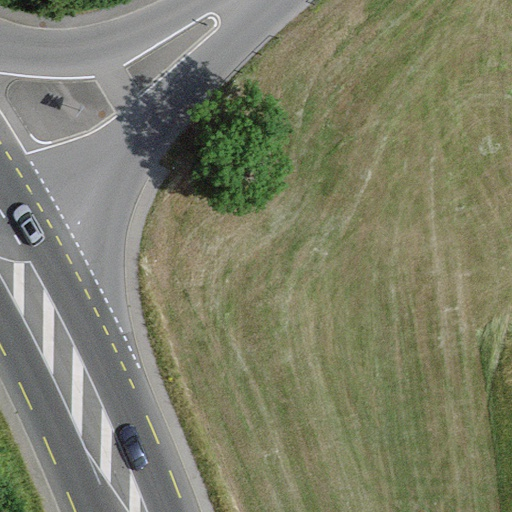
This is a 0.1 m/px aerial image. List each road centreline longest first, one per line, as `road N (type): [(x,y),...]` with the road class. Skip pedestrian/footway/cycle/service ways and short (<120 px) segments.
road 1 (tertiary): [(1,249),(88,177),(255,0)]
road 2 (secondary): [(1,249),(46,326),(130,511)]
road 3 (tertiary): [(214,0),(99,47),(61,52),(0,44)]
